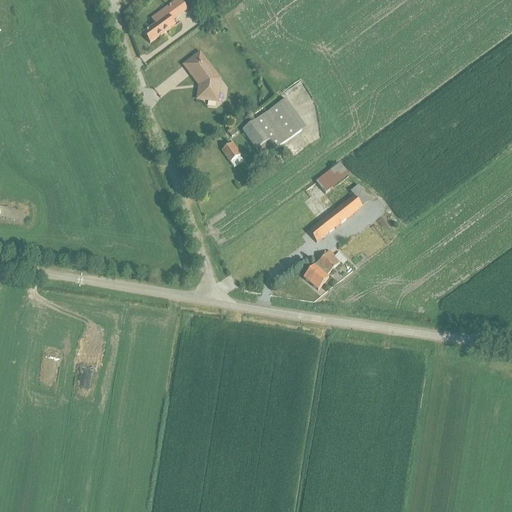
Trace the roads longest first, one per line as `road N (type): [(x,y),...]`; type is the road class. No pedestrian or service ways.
road 1 (residential): [(105,0),(209,274),(208,301)]
road 2 (residential): [(208,301),(511,347)]
road 3 (residential): [(0,268),(208,301)]
